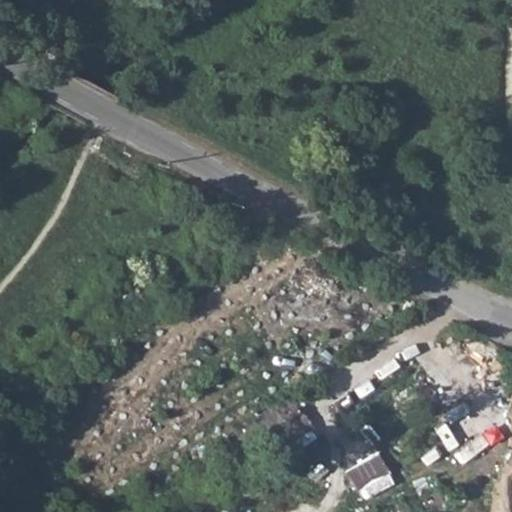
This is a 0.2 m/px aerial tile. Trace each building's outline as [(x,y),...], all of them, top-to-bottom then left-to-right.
[(361,282),(340,292),(328,267),(266,296),(284,334),(367,294),(361,282)] [(136,384),(115,398),(130,422),(152,408),(136,384)] [(414,392),(420,406),(435,398),(430,385),(414,392)] [(290,401),(276,410),(280,417),(282,420),(297,412),(290,401)] [(242,438),(280,417),(276,410),(238,431),(242,438)] [(423,500),(430,511),(433,511),(446,504),(437,490),(423,500)]
